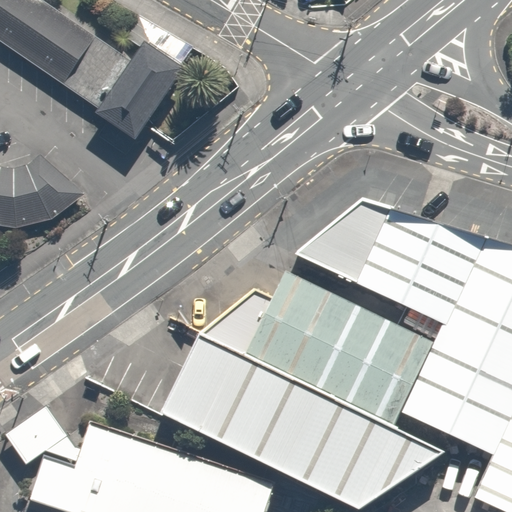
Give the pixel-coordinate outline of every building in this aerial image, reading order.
[(131,62),(38,0),(0,0),(0,1),(0,46),(134,136),(179,68),(143,44),(131,62)] [(84,195),(39,155),(26,167),(14,169),(1,167),(0,166),(0,227),(12,229),(55,220),(84,195)] [(401,413),(494,456),(511,416),(511,247),(363,200),(297,255),(444,325),(434,343),(401,413)] [(254,291),(201,334),(161,413),(359,510),(445,452),(393,428),(401,413),(434,343),(286,272),(273,299),(254,291)] [(78,463),(83,449),(76,448),(47,408),(6,436),(26,465),(45,451),(78,463)] [(511,511),(511,416),(494,456),(475,498),(507,511),(511,511)] [(46,457),(30,500),(59,511),(264,511),(275,482),(91,423),(83,449),(78,463),(75,469),(46,457)]
